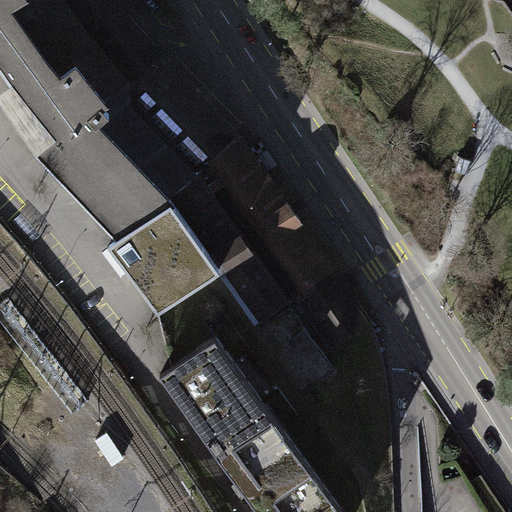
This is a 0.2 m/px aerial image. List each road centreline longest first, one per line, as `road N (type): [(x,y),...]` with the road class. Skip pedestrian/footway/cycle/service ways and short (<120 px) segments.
road 1 (primary): [(213,0),(431,325)]
road 2 (residential): [(0,152),(123,306),(134,354)]
road 3 (residential): [(431,325),(399,343),(406,511)]
road 4 (primary): [(431,325),(511,451)]
